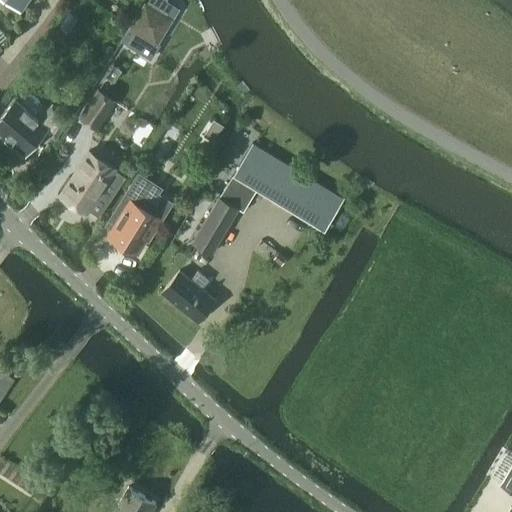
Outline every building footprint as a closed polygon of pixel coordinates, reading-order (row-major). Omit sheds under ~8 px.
[(6,0),(21,10),(27,0),(6,0)] [(136,31),(129,44),(151,57),(159,44),(158,42),(172,19),(166,15),(173,4),(165,0),(149,0),(148,3),(145,2),(130,27),(136,31)] [(121,70),(114,65),(107,76),(114,80),(121,70)] [(97,89),(79,116),(96,127),(113,100),(97,89)] [(15,98),(0,115),(0,130),(26,152),(46,129),(53,135),(56,137),(69,116),(68,114),(53,102),(39,118),(15,98)] [(214,120),(205,134),(215,140),(223,126),(214,120)] [(224,189),(193,241),(212,253),(237,209),(245,213),(258,190),(325,231),(343,201),(252,145),(234,175),(224,189)] [(89,150),(60,194),(87,211),(116,168),(89,150)] [(132,182),(109,220),(116,224),(110,233),(138,250),(158,216),(162,218),(172,201),(157,192),(154,196),(132,182)] [(279,252),(274,258),(282,264),(286,258),(279,252)] [(162,291),(198,320),(216,298),(200,286),(204,281),(197,275),(193,279),(180,269),(162,291)] [(0,402),(15,379),(0,369),(0,402)] [(511,464),(501,483),(507,487),(511,489),(511,464)] [(150,511),(156,502),(129,486),(113,511),(150,511)]
